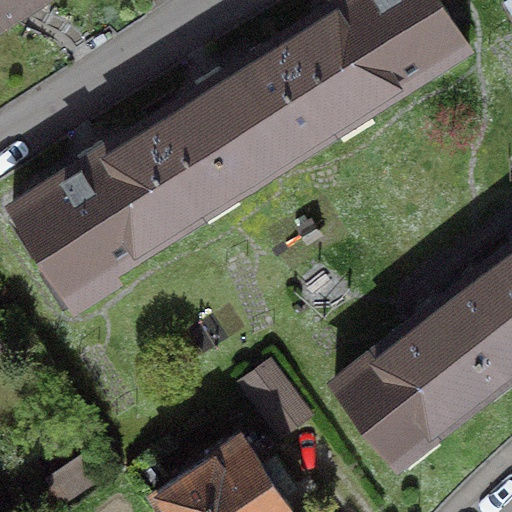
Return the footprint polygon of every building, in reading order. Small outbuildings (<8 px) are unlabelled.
[(0,0),(0,15),(23,0),(0,0)] [(511,56),(511,40),(485,0),(359,0),(38,208),(110,318),(511,56)] [(511,428),(511,270),(363,398),(441,489),(511,428)] [(0,372),(36,346),(0,296),(0,372)] [(320,511),(278,435),(170,492),(182,511),(320,511)]
